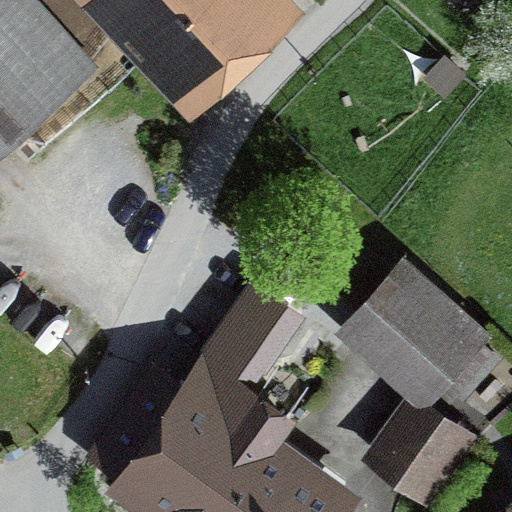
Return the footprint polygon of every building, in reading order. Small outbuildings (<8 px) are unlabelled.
[(0,0),(0,142),(87,64),(29,0),(0,0)] [(119,0),(192,78),(267,10),(257,0),(119,0)] [(359,312),(433,380),(474,336),(400,267),(359,312)] [(185,511),(321,511),(331,498),(262,447),(286,414),(254,391),(253,392),(243,385),(295,315),(259,289),(185,390),(152,365),(94,445),(185,511)] [(380,453),(420,482),(456,434),(416,404),(380,453)]
